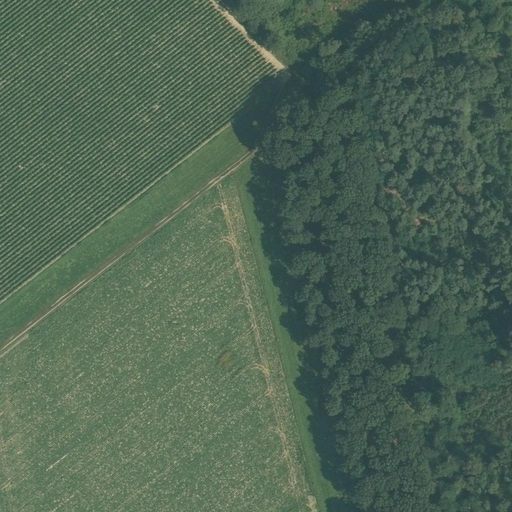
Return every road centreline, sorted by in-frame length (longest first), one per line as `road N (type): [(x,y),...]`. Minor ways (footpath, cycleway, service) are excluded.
road 1 (track): [(0,350),(326,96)]
road 2 (track): [(340,511),(259,149)]
road 3 (track): [(326,96),(451,0)]
road 4 (track): [(326,96),(224,0)]
